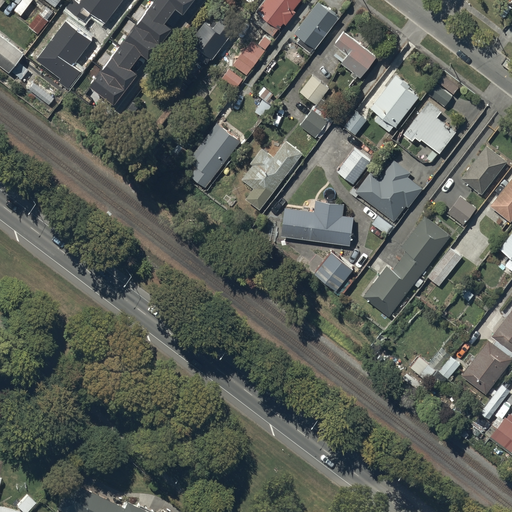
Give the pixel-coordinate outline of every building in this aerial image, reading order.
[(21,0),(15,7),(22,13),(32,0),(21,0)] [(127,7),(117,0),(106,0),(87,26),(103,39),(127,7)] [(154,0),(153,1),(137,23),(119,46),(102,69),(89,87),(90,88),(114,106),(137,75),(130,71),(141,56),(148,61),(171,30),(164,24),(175,9),(183,15),(194,0),(154,0)] [(263,0),(257,9),(263,13),(256,21),(274,35),(284,21),(286,23),(297,9),(294,7),(299,0),(263,0)] [(320,0),(318,0),(295,30),(302,35),(297,41),(311,52),(339,14),(320,0)] [(49,19),(47,18),(53,10),(46,4),(40,12),(39,11),(29,23),(38,31),(49,19)] [(206,18),(189,40),(201,49),(197,54),(208,62),(237,25),(219,11),(211,22),(206,18)] [(377,54),(344,29),(334,42),(339,46),(334,53),(343,59),(342,61),(361,76),(377,54)] [(23,54),(0,34),(0,67),(7,73),(9,72),(20,81),(28,72),(16,62),(23,54)] [(272,39),(265,34),(259,42),(266,46),(272,39)] [(266,48),(252,38),(234,62),(247,73),(266,48)] [(243,77),(229,67),(222,77),(236,87),(243,77)] [(396,72),(371,105),(381,113),(376,119),(389,129),(394,123),(396,125),(420,94),(409,85),(411,83),(396,72)] [(313,73),(300,90),(317,103),(330,86),(313,73)] [(443,73),(438,80),(454,92),(459,86),(443,73)] [(436,82),(428,92),(444,105),(452,95),(436,82)] [(264,85),(258,92),(268,100),(274,92),(264,85)] [(271,105),(263,98),(256,108),(264,114),(271,105)] [(440,151),(457,129),(437,115),(442,109),(429,99),(404,132),(413,139),(416,135),(421,139),(422,137),(440,151)] [(328,120),(312,108),(300,123),(316,135),(328,120)] [(367,118),(356,110),(345,125),(356,134),(367,118)] [(207,185),(241,139),(217,121),(189,158),(198,164),(191,174),(207,185)] [(274,154),(262,146),(251,161),(253,162),(242,177),(254,186),(246,197),(260,207),(304,151),(286,138),(274,154)] [(188,149),(179,142),(169,155),(177,162),(188,149)] [(507,159),(487,143),(461,177),(482,193),(507,159)] [(371,159),(355,146),(337,170),(353,182),(371,159)] [(371,170),(355,191),(394,220),(406,203),(409,205),(423,186),(408,175),(411,171),(394,158),(380,177),(371,170)] [(511,217),(511,175),(490,204),(510,220),(511,217)] [(464,223),(476,207),(460,195),(448,212),(464,223)] [(315,210),(285,206),(282,234),(351,244),(355,215),(343,213),(345,201),(316,198),(315,210)] [(393,225),(378,214),(372,222),(387,233),(393,225)] [(451,234),(425,214),(401,245),(407,249),(400,259),(420,274),(451,234)] [(511,231),(500,246),(511,255),(511,231)] [(429,276),(440,284),(463,256),(451,247),(429,276)] [(315,271),(336,288),(353,267),(332,250),(315,271)] [(420,274),(400,259),(393,268),(388,264),(364,295),(389,314),(420,274)] [(511,353),(511,308),(492,334),(496,338),(493,342),(511,355),(511,353)] [(493,342),(489,339),(463,374),(486,392),(511,357),(511,355),(493,342)] [(427,378),(436,367),(420,355),(411,366),(427,378)] [(461,362),(451,355),(440,370),(449,377),(461,362)] [(490,417),(511,389),(504,384),(483,411),(490,417)] [(489,436),(511,453),(511,420),(505,415),(489,436)] [(70,482),(58,507),(68,511),(151,511),(128,501),(124,508),(70,482)] [(25,511),(35,500),(27,493),(17,504),(25,511)] [(15,511),(17,508),(0,502),(0,511),(15,511)]
